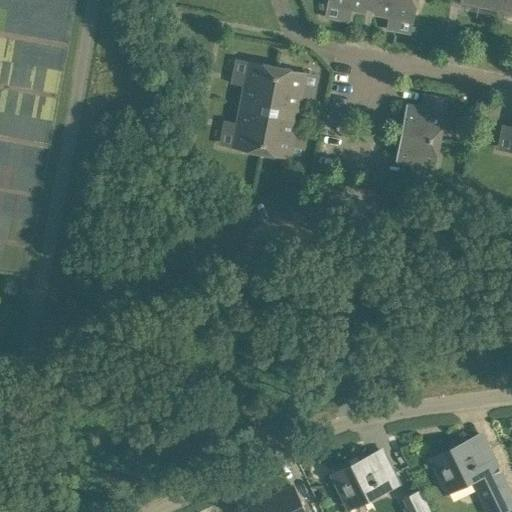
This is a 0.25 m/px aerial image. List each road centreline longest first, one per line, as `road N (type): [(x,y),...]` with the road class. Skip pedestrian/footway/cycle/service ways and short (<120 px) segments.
road 1 (unclassified): [(25,511),(18,497),(30,351),(94,0)]
road 2 (unclassified): [(151,511),(343,422),(511,392)]
